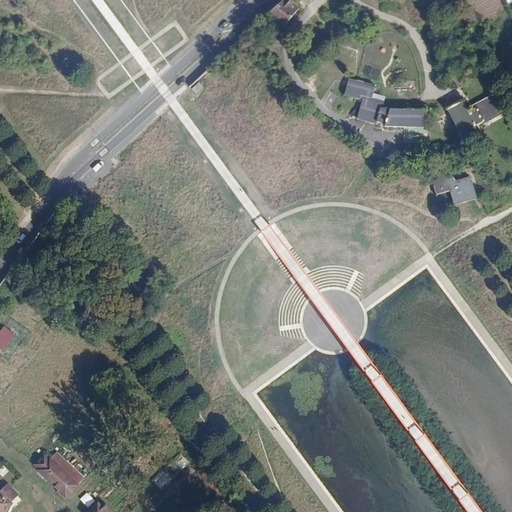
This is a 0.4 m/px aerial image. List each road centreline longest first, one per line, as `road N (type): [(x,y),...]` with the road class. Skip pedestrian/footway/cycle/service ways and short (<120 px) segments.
road 1 (tertiary): [(35,222),(270,0)]
road 2 (tertiary): [(262,0),(63,172),(35,222)]
